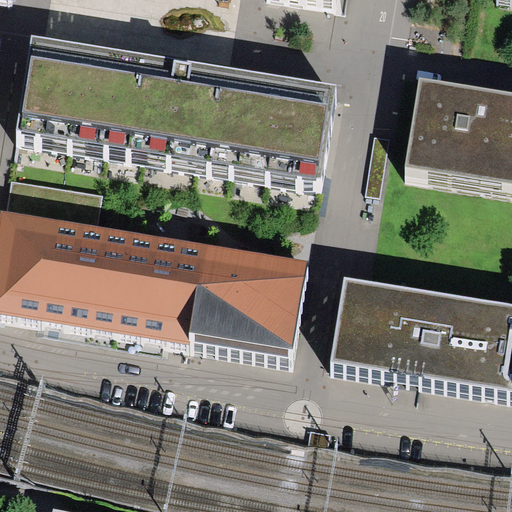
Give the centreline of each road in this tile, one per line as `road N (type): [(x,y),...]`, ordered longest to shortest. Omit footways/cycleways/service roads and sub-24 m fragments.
road 1 (residential): [(511,88),(352,68)]
road 2 (residential): [(352,68),(232,51)]
